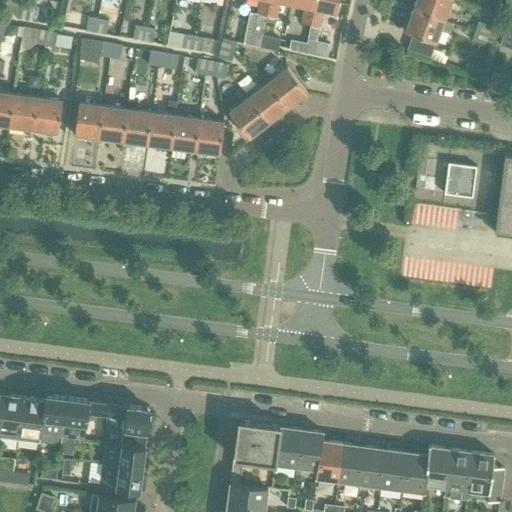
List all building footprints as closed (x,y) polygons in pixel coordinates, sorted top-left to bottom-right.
[(14,17),(26,19),(28,5),(29,0),(3,0),(2,3),(14,17)] [(259,46),(266,15),(268,0),(259,0),(257,13),(249,12),(243,43),(259,46)] [(279,1),(291,4),(291,0),(268,0),(266,15),(265,21),(274,23),(279,1)] [(301,22),(310,24),(314,0),(291,0),(291,4),(304,7),(301,22)] [(314,0),(310,24),(306,43),(304,53),(327,57),(330,44),(316,41),(323,10),(336,13),(338,0),(314,0)] [(416,1),(413,9),(444,20),(450,0),(416,0),(416,1)] [(511,0),(506,0),(503,10),(511,13),(511,0)] [(28,5),(26,19),(36,21),(38,7),(28,5)] [(456,24),(444,20),(413,9),(411,16),(410,16),(405,31),(435,43),(440,29),(453,34),(456,24)] [(97,18),(65,13),(62,26),(94,32),(97,18)] [(97,18),(94,32),(105,34),(108,20),(97,18)] [(491,26),(476,22),(471,42),(485,46),(491,26)] [(511,22),(508,22),(500,45),(511,49),(511,22)] [(132,39),(142,40),(144,26),(135,25),(132,39)] [(144,26),(142,40),(152,42),(154,28),(144,26)] [(34,43),(43,45),(46,31),(36,29),(34,43)] [(46,31),(43,45),(53,47),(56,33),(46,31)] [(180,47),(190,49),(193,35),(183,33),(180,47)] [(264,33),(262,43),(276,46),(278,35),(264,33)] [(193,35),(190,49),(200,51),(203,37),(193,35)] [(222,37),(219,47),(233,51),(235,41),(222,37)] [(288,49),(304,53),(306,43),(290,39),(288,49)] [(99,55),(109,57),(112,43),(102,41),(99,55)] [(112,43),(109,57),(119,59),(122,45),(112,43)] [(233,51),(219,47),(217,57),(231,60),(233,51)] [(147,64),(161,66),(164,52),(150,50),(147,64)] [(164,52),(161,66),(175,69),(177,55),(164,52)] [(468,71),(481,75),(486,61),(473,56),(468,71)] [(194,72),(209,75),(211,61),(197,58),(194,72)] [(211,61),(209,75),(224,78),(226,64),(211,61)] [(287,66),(267,82),(287,107),(293,102),(293,103),(307,92),(287,66)] [(489,79),(496,82),(499,74),(492,72),(489,79)] [(287,107),(267,82),(248,96),(268,122),(280,113),(280,112),(287,107)] [(0,124),(9,126),(13,93),(0,91),(0,124)] [(25,127),(33,128),(37,97),(13,93),(9,126),(24,128),(25,127)] [(268,122),(248,96),(228,112),(248,137),(268,122)] [(37,97),(33,128),(41,129),(40,130),(57,132),(62,100),(37,97)] [(91,136),(99,137),(103,105),(78,102),(74,134),(91,136)] [(107,139),(122,141),(127,108),(103,105),(99,137),(107,138),(107,139)] [(138,142),(146,143),(151,111),(127,108),(122,141),(138,143),(138,142)] [(154,145),(170,147),(175,115),(151,111),(146,143),(154,144),(154,145)] [(186,149),(194,150),(198,118),(175,115),(170,147),(186,149)] [(198,118),(194,150),(202,151),(219,153),(223,121),(198,118)] [(511,155),(504,154),(494,232),(511,234),(511,155)] [(449,161),(445,192),(473,196),(477,165),(449,161)] [(0,403),(0,437),(17,440),(23,396),(1,393),(0,403)] [(17,440),(39,443),(45,394),(44,394),(44,399),(23,396),(17,440)] [(41,434),(61,436),(67,397),(45,394),(39,443),(40,443),(41,434)] [(106,414),(108,402),(67,397),(61,436),(59,452),(68,454),(72,454),(74,438),(84,439),(88,412),(106,414)] [(105,440),(105,442),(145,447),(149,411),(147,407),(108,402),(106,414),(125,416),(121,442),(105,440)] [(238,420),(231,475),(240,476),(242,462),(274,466),(279,425),(238,420)] [(300,428),(279,425),(274,466),(275,463),(295,465),(300,428)] [(322,431),(300,428),(295,465),(316,468),(315,477),(316,477),(322,431)] [(323,431),(322,431),(316,477),(337,480),(342,442),(322,439),(323,431)] [(105,442),(102,463),(142,468),(145,447),(105,442)] [(364,445),(342,442),(337,480),(359,482),(364,445)] [(385,448),(364,445),(359,482),(380,485),(385,448)] [(427,454),(406,451),(401,488),(423,491),(429,445),(428,445),(427,454)] [(450,448),(429,445),(423,491),(424,491),(425,483),(444,486),(443,494),(444,494),(450,448)] [(406,451),(385,448),(380,485),(401,488),(406,451)] [(472,451),(450,448),(444,494),(466,497),(472,451)] [(494,454),(472,451),(466,497),(467,490),(488,492),(486,500),(499,502),(503,467),(492,466),(494,454)] [(63,458),(61,474),(69,475),(71,459),(63,458)] [(100,480),(102,462),(92,461),(90,479),(100,480)] [(142,468),(102,463),(99,485),(139,491),(142,468)] [(57,469),(41,467),(40,477),(56,479),(57,469)] [(0,479),(12,481),(13,471),(0,469),(0,479)] [(13,471),(12,481),(28,484),(29,473),(13,471)] [(231,475),(227,504),(264,509),(267,487),(239,483),(240,476),(231,475)] [(42,493),(39,501),(54,506),(57,498),(42,493)] [(88,511),(132,511),(135,499),(91,493),(88,511)] [(294,508),(295,498),(287,497),(286,507),(294,508)] [(305,499),(304,508),(304,509),(311,510),(313,500),(305,499)] [(51,511),(54,506),(39,501),(36,508),(45,511),(51,511)] [(323,511),(327,511),(332,511),(334,505),(324,503),(323,511)]
